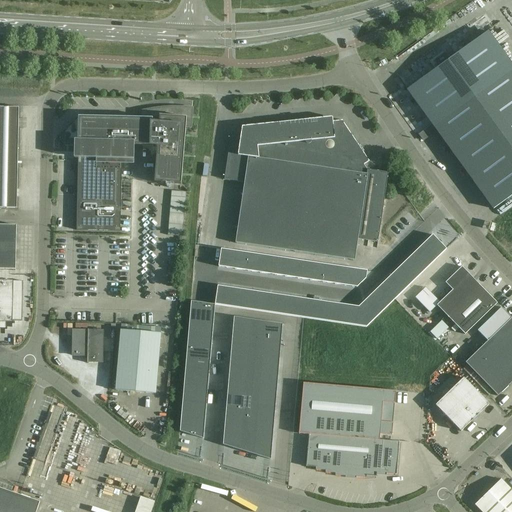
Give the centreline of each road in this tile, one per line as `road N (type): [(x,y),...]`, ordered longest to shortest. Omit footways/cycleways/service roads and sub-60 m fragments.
road 1 (residential): [(27,361),(43,304),(52,92),(226,88)]
road 2 (unclassified): [(339,511),(161,459),(27,361)]
road 3 (residential): [(511,272),(452,209),(357,72)]
road 4 (secondary): [(156,34),(0,24)]
road 5 (secondary): [(194,35),(340,20)]
road 6 (residential): [(226,88),(357,72)]
